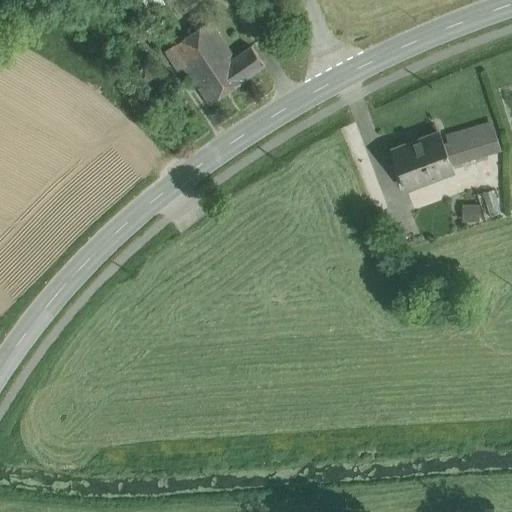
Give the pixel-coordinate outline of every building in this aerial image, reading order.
[(202,10),(188,20),(195,31),(209,21),(202,10)] [(233,58),(209,21),(195,31),(170,47),(208,103),(246,77),(233,58)] [(250,47),(233,58),(246,77),(263,66),(250,47)] [(511,126),(509,117),(453,134),(461,160),(511,144),(511,126)] [(438,131),(391,149),(405,188),(453,170),(438,131)] [(446,275),(447,291),(461,290),(459,274),(446,275)]
